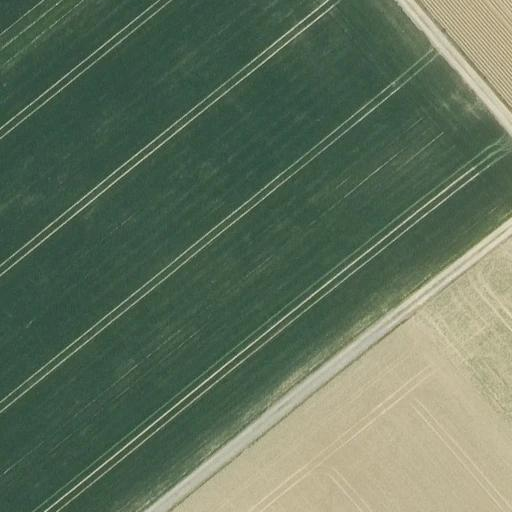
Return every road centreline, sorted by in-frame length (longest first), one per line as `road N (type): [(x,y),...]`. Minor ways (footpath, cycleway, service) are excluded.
road 1 (track): [(161,511),(511,227)]
road 2 (track): [(411,0),(511,116)]
